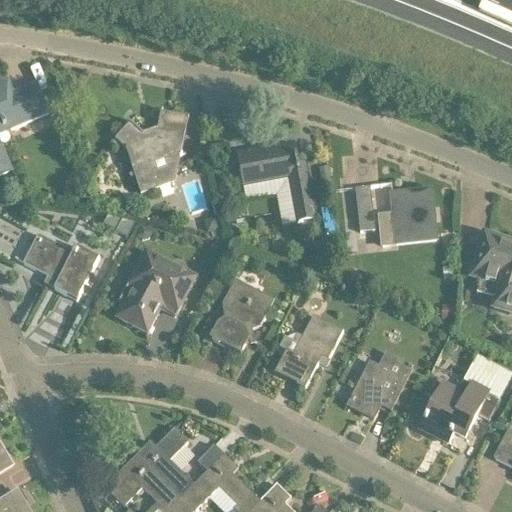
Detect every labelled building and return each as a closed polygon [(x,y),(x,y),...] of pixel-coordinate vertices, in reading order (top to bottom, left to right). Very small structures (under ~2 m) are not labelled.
[(48,116),(36,88),(13,97),(7,84),(0,86),(0,179),(11,174),(1,149),(0,149),(0,123),(3,130),(22,122),(24,127),(48,116)] [(187,121),(182,120),(161,116),(157,132),(142,136),(128,124),(127,125),(128,126),(114,143),(125,152),(133,175),(133,177),(140,198),(171,187),(163,163),(180,158),(187,121)] [(294,146),(238,156),(244,188),(290,179),(298,224),(317,221),(306,165),(300,166),(298,157),(296,157),(294,146)] [(354,192),(358,226),(359,235),(374,234),(370,190),(354,192)] [(395,216),(381,218),(384,247),(437,241),(437,238),(433,197),(408,199),(408,194),(392,196),(395,216)] [(76,304),(98,261),(76,249),(72,256),(38,238),(23,267),(57,285),(54,292),(76,304)] [(500,263),(478,257),(471,279),(475,281),(476,296),(479,297),(479,286),(490,289),(486,302),(495,305),(493,311),(495,311),(495,313),(511,319),(511,246),(505,244),(500,263)] [(131,290),(116,320),(147,336),(159,312),(174,319),(195,279),(164,263),(162,268),(143,258),(127,288),(131,290)] [(225,321),(217,326),(208,341),(241,358),(255,333),(259,331),(274,304),(255,294),(253,298),(233,287),(222,307),(225,321)] [(274,376),(305,392),(322,360),(328,363),(343,335),(313,319),(302,340),(296,338),(287,342),(281,352),(285,354),(274,376)] [(363,378),(347,409),(373,422),(380,408),(390,413),(412,370),(386,357),(372,383),(363,378)] [(453,435),(464,441),(476,417),(489,424),(489,423),(488,422),(511,377),(476,359),(457,396),(442,388),(420,431),(435,439),(434,440),(447,446),(453,435)] [(511,435),(507,433),(492,462),(511,471),(511,421),(511,424),(511,435)] [(150,445),(136,459),(180,501),(193,487),(170,465),(188,446),(174,432),(156,451),(150,445)] [(0,449),(0,476),(12,469),(0,449)] [(198,467),(206,475),(223,458),(213,449),(198,467)] [(253,511),(260,505),(232,478),(237,472),(223,458),(206,475),(194,488),(193,487),(180,501),(190,511),(197,511),(218,491),(237,508),(233,511),(253,511)] [(142,493),(161,511),(169,511),(180,501),(136,459),(109,487),(115,493),(110,498),(124,511),(142,493)] [(276,488),(260,505),(253,511),(288,511),(285,508),(290,502),(276,488)] [(27,511),(16,494),(0,504),(0,511),(27,511)] [(190,511),(180,501),(169,511),(190,511)]
